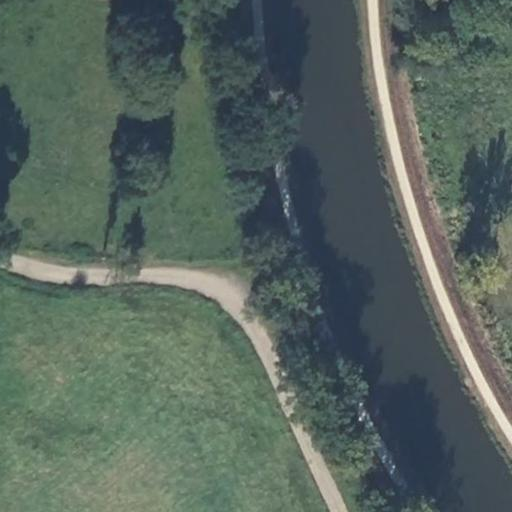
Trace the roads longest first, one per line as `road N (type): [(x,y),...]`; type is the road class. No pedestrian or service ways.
road 1 (track): [(231,291),(259,332),(345,511)]
road 2 (track): [(0,268),(58,281),(201,278),(231,291)]
